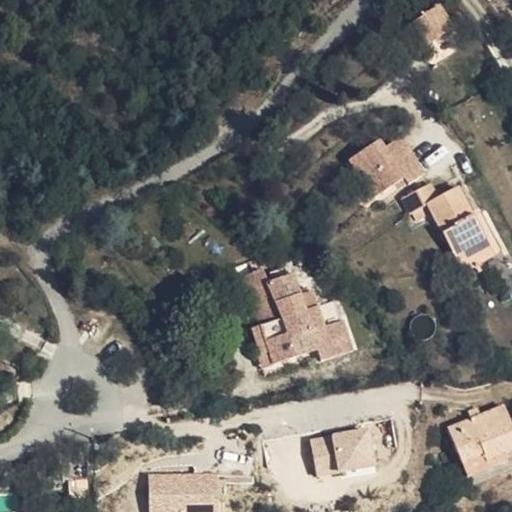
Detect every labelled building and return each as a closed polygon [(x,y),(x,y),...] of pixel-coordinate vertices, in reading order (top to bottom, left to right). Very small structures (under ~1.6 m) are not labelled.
[(439,16),(413,33),(428,56),(454,38),(439,16)] [(373,117),(343,136),(370,179),(400,159),(402,163),(419,152),(394,115),(379,125),(373,117)] [(466,236),(483,227),(452,171),(434,180),(426,165),(397,180),(404,196),(408,194),(412,202),(426,195),(457,253),(471,245),(466,236)] [(488,236),(483,227),(466,236),(471,245),(488,236)] [(259,262),(269,282),(292,275),(285,255),(259,262)] [(292,275),(269,282),(274,296),(277,303),(262,308),(244,314),(252,339),(261,337),(265,348),(296,338),(307,334),(312,346),(344,335),(334,304),(316,310),(303,272),(292,275)] [(277,303),(274,296),(259,300),(262,308),(277,303)] [(261,337),(252,339),(249,340),(254,351),(255,351),(265,348),(261,337)] [(299,345),(296,338),(265,348),(255,351),(256,359),(299,345)] [(472,457),(490,450),(506,445),(493,402),(435,421),(447,458),(470,450),(472,457)] [(310,434),(314,475),(376,469),(372,428),(310,434)] [(492,457),(490,450),(472,457),(470,450),(447,458),(452,471),(492,457)] [(209,477),(185,474),(182,502),(206,506),(209,477)]
